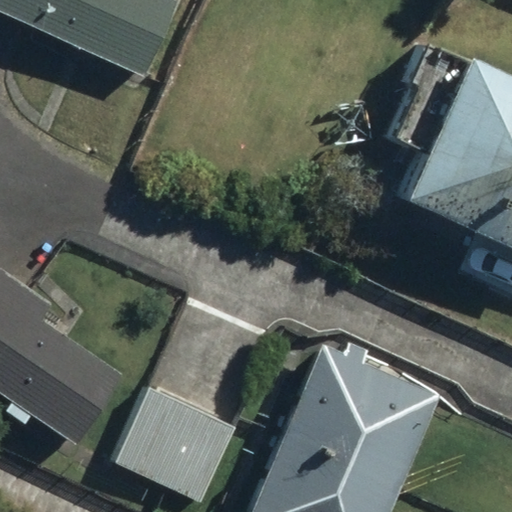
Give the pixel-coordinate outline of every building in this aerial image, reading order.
[(0,0),(0,12),(137,73),(169,0),(0,0)] [(439,86),(408,73),(381,135),(412,148),(392,194),(511,246),(511,80),(453,55),(439,86)] [(0,268),(0,394),(2,396),(0,398),(0,406),(19,420),(24,412),(69,443),(118,371),(37,315),(47,300),(0,268)] [(315,338),(243,511),(387,511),(438,390),(359,358),(363,347),(343,338),(339,347),(315,338)] [(144,385),(110,459),(196,499),(230,424),(144,385)]
